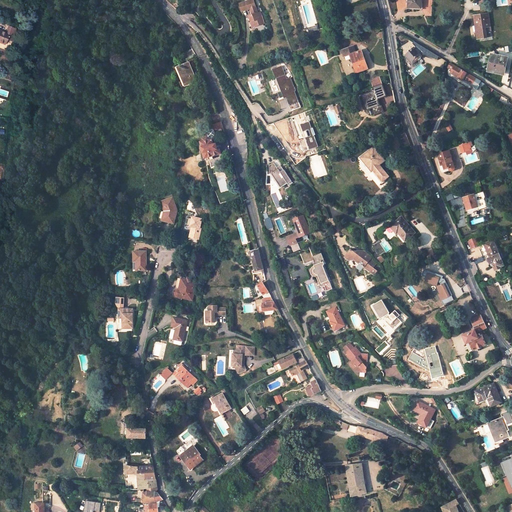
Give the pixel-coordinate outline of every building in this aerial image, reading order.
[(252,0),(249,0),(239,3),(241,11),(249,8),(251,14),(248,15),(249,21),(252,21),(253,26),(262,24),(259,12),(256,13),(252,0)] [(421,0),(407,0),(408,9),(419,9),(419,3),(421,3),(421,0)] [(488,14),(473,17),(477,40),(489,38),(487,28),(490,27),(488,14)] [(5,39),(10,40),(14,28),(8,25),(6,32),(0,30),(0,41),(4,43),(5,39)] [(413,48),(405,55),(412,63),(416,60),(417,59),(417,60),(419,60),(421,58),(421,57),(420,57),(421,56),(419,54),(421,53),(423,55),(438,60),(440,57),(415,41),(413,43),(416,47),(414,48),(413,48)] [(352,47),(340,52),(343,58),(349,56),(356,73),(367,69),(361,52),(357,53),(357,52),(355,53),(352,47)] [(506,59),(492,56),(489,71),(503,74),(506,59)] [(195,80),(187,61),(176,65),(185,85),(195,80)] [(450,63),(448,68),(452,70),(450,73),(462,80),(463,79),(477,87),(478,85),(480,82),(450,63)] [(280,84),(282,91),(278,93),(280,99),(287,97),(293,111),(301,108),(295,91),(296,91),(291,77),(287,79),(282,66),(274,69),(277,78),(278,78),(280,84)] [(361,96),(367,110),(373,108),(375,114),(383,111),(381,104),(379,105),(377,99),(386,96),(379,77),(371,80),(374,91),(361,96)] [(339,105),(334,107),(338,115),(342,112),(339,105)] [(452,130),(448,123),(441,127),(445,133),(452,130)] [(207,133),(209,139),(208,139),(208,136),(202,138),(203,140),(201,141),(202,146),(204,146),(205,150),(203,151),(204,157),(221,153),(220,147),(217,148),(216,143),(213,143),(212,138),(215,137),(213,131),(207,133)] [(469,142),(459,145),(462,153),(466,151),(470,150),(468,146),(470,146),(469,142)] [(374,147),(360,158),(381,183),(389,176),(379,165),(385,160),(374,147)] [(439,159),(437,159),(442,172),(443,173),(450,171),(451,171),(452,171),(453,171),(454,171),(454,170),(455,170),(455,169),(455,168),(455,167),(450,150),(438,154),(439,159)] [(218,159),(209,161),(211,168),(219,166),(218,159)] [(276,168),(273,163),(269,166),(270,174),(271,174),(273,177),(274,180),(274,182),(275,182),(277,183),(280,188),(287,184),(288,186),(293,183),(284,170),(283,171),(280,173),(278,170),(277,168),(276,168)] [(472,189),(472,190),(481,187),(479,180),(470,183),(471,186),(472,189)] [(459,189),(452,192),(455,198),(462,195),(459,189)] [(452,192),(445,195),(447,201),(454,198),(452,192)] [(474,194),(479,210),(487,207),(484,199),(485,197),(484,192),(474,194)] [(474,194),(463,198),(468,214),(473,213),(474,211),(479,210),(474,194)] [(176,209),(172,196),(161,200),(164,210),(166,210),(164,219),(173,221),(176,209)] [(303,215),(294,219),(299,231),(287,236),(291,244),(302,239),(300,235),(310,231),(303,215)] [(401,216),(390,226),(393,230),(395,229),(397,233),(405,241),(415,233),(401,216)] [(270,217),(264,219),(267,229),(272,227),(270,217)] [(199,230),(201,220),(192,218),(191,220),(185,219),(182,230),(187,231),(188,226),(191,227),(190,232),(189,238),(198,241),(201,230),(199,230)] [(466,240),(470,249),(477,246),(474,238),(466,240)] [(380,239),(371,245),(379,257),(385,253),(379,243),(381,241),(380,239)] [(492,243),(485,246),(490,258),(488,259),(490,264),(492,263),(496,271),(502,268),(501,267),(504,266),(494,242),(492,243)] [(257,249),(251,251),(256,270),(262,268),(257,249)] [(364,266),(369,270),(372,266),(375,262),(369,257),(369,256),(365,252),(359,253),(359,252),(358,252),(357,251),(356,251),(355,251),(352,252),(349,249),(343,257),(347,260),(352,260),(363,267),(364,266)] [(431,249),(424,251),(427,258),(433,256),(431,249)] [(144,269),(145,250),(132,250),(132,258),(136,258),(136,269),(144,269)] [(331,286),(323,266),(324,265),(324,264),(323,262),(324,262),(321,254),(312,257),(317,268),(314,269),(314,270),(314,271),(313,271),(313,272),(313,273),(314,274),(315,274),(316,275),(316,276),(318,275),(321,284),(323,284),(325,288),(331,286)] [(446,283),(452,295),(453,295),(445,278),(425,271),(423,277),(427,278),(428,274),(440,278),(439,281),(442,282),(441,284),(441,285),(446,283)] [(441,284),(442,282),(439,281),(440,278),(428,274),(427,278),(426,281),(434,284),(436,288),(432,289),(438,302),(442,300),(452,295),(446,283),(441,285),(441,284)] [(189,302),(193,285),(188,284),(189,282),(180,280),(177,294),(176,294),(175,295),(174,295),(174,296),(174,297),(174,299),(189,302)] [(263,294),(262,294),(264,297),(271,296),(263,282),(262,281),(258,283),(257,281),(256,282),(263,294)] [(452,295),(442,300),(444,304),(454,300),(452,295)] [(260,306),(260,310),(263,310),(263,311),(278,310),(271,296),(264,297),(264,302),(262,302),(263,306),(260,306)] [(373,305),(381,319),(384,317),(387,320),(386,321),(394,329),(402,321),(398,317),(400,315),(395,310),(393,312),(390,314),(389,313),(389,312),(382,300),(373,305)] [(208,313),(205,313),(205,324),(214,324),(214,319),(214,316),(215,316),(216,316),(224,316),(224,309),(215,309),(215,307),(208,308),(208,313)] [(342,326),(335,307),(326,311),(326,313),(325,313),(332,331),(339,329),(339,328),(342,326)] [(129,328),(130,308),(120,308),(115,308),(115,318),(119,318),(119,328),(129,328)] [(481,315),(471,320),(476,332),(487,327),(481,315)] [(180,345),(185,324),(172,321),(169,330),(174,332),(171,343),(180,345)] [(395,330),(396,331),(404,323),(402,321),(394,329),(395,330)] [(474,331),(464,335),(467,342),(469,341),(473,350),(486,344),(482,335),(481,336),(480,334),(476,335),(474,331)] [(347,351),(346,352),(351,359),(350,359),(352,363),(353,362),(355,361),(357,363),(355,365),(358,369),(364,370),(365,366),(363,364),(364,357),(366,358),(366,353),(360,352),(354,345),(353,346),(349,342),(343,346),(347,351)] [(233,356),(233,367),(236,367),(237,367),(237,371),(239,374),(247,370),(245,366),(245,364),(245,354),(254,354),(254,348),(246,348),(237,348),(237,353),(237,356),(234,356),(233,356)] [(245,364),(247,364),(247,356),(254,355),(254,354),(245,354),(245,364)] [(291,360),(295,358),(293,354),(284,358),(287,366),(292,363),(291,360)] [(355,361),(353,362),(352,363),(350,359),(348,361),(353,367),(354,369),(358,369),(355,365),(357,363),(355,361)] [(306,378),(302,369),(308,366),(306,362),(294,367),(301,381),(306,378)] [(189,370),(183,364),(176,371),(178,372),(175,376),(180,380),(179,381),(185,387),(185,386),(190,382),(192,384),(193,385),(198,380),(194,377),(188,371),(189,370)] [(160,374),(166,380),(172,372),(167,367),(160,374)] [(311,382),(313,387),(306,390),(308,396),(320,390),(317,386),(318,385),(315,380),(311,382)] [(494,384),(480,390),(484,400),(489,398),(493,405),(501,402),(494,384)] [(198,386),(193,391),(197,395),(202,390),(198,386)] [(484,400),(480,390),(476,392),(481,403),(487,401),(490,407),(493,405),(489,398),(484,400)] [(233,408),(223,392),(212,399),(215,404),(217,403),(223,414),(233,408)] [(273,397),(277,404),(283,401),(279,394),(273,397)] [(418,401),(413,410),(422,414),(418,422),(426,427),(430,419),(435,409),(418,401)] [(259,414),(265,411),(262,405),(256,408),(259,414)] [(503,418),(506,425),(511,422),(511,414),(511,415),(509,411),(501,414),(503,418)] [(491,431),(492,431),(496,441),(508,436),(505,428),(506,427),(506,425),(503,418),(488,423),(491,431)] [(128,438),(148,438),(147,436),(146,436),(145,428),(134,428),(134,423),(126,423),(126,429),(128,429),(128,438)] [(355,435),(368,438),(381,443),(385,444),(387,437),(380,433),(371,430),(357,427),(355,435)] [(78,441),(72,446),(74,450),(81,445),(78,441)] [(202,454),(195,444),(189,448),(190,451),(183,456),(192,468),(204,459),(201,455),(202,454)] [(125,463),(126,475),(137,475),(138,475),(138,466),(127,464),(125,463)] [(362,464),(345,466),(351,497),(367,493),(365,485),(363,485),(362,473),(363,472),(362,464)] [(153,465),(138,466),(138,475),(145,474),(145,479),(155,479),(153,465)] [(434,471),(425,476),(430,487),(433,490),(438,487),(436,483),(438,482),(435,477),(437,476),(434,471)] [(137,475),(138,485),(133,486),(133,487),(132,487),(132,488),(138,489),(144,488),(148,487),(157,485),(155,479),(145,479),(145,474),(138,475),(137,475)] [(148,491),(145,501),(157,500),(163,498),(157,492),(154,492),(157,488),(157,485),(148,487),(149,490),(148,491)] [(93,511),(94,510),(100,511),(101,501),(85,500),(83,511),(93,511)] [(442,511),(458,511),(456,506),(459,505),(456,500),(441,508),(442,511)] [(45,511),(45,503),(33,504),(33,511),(45,511)] [(157,511),(157,503),(150,503),(145,503),(144,511),(147,511),(157,511)]
